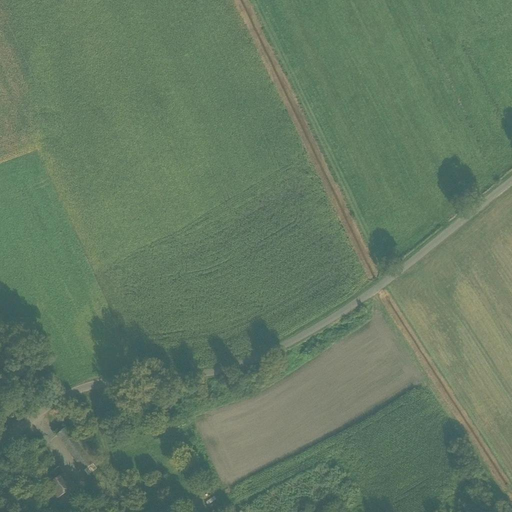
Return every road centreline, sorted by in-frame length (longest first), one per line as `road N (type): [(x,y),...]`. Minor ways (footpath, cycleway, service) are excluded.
road 1 (residential): [(0,441),(59,396),(113,379),(199,375),(262,356),(419,258),(511,182)]
road 2 (track): [(370,292),(511,511)]
